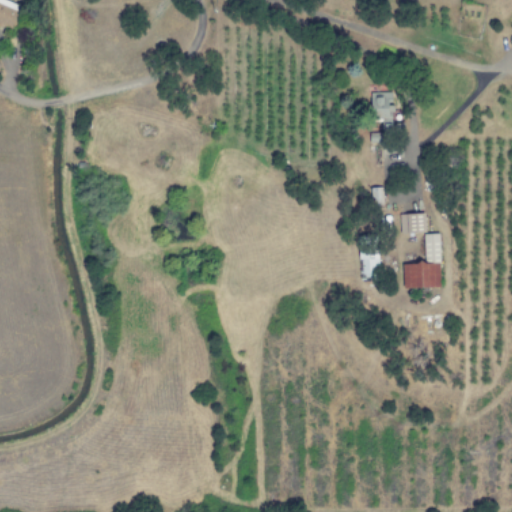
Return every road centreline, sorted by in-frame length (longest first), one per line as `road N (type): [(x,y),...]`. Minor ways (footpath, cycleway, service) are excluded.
road 1 (track): [(0,448),(71,429),(94,402),(109,336),(71,211),(61,0)]
road 2 (residential): [(249,0),(425,54)]
